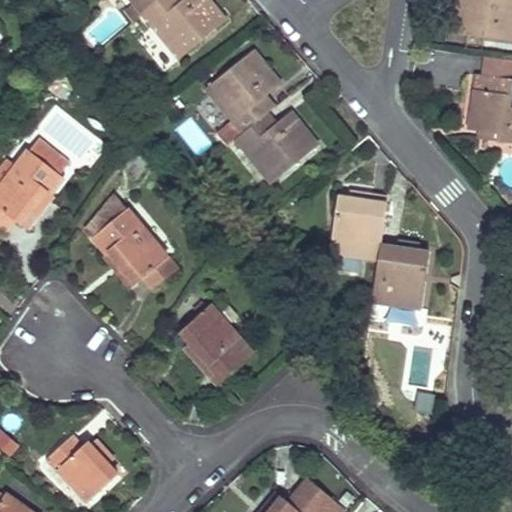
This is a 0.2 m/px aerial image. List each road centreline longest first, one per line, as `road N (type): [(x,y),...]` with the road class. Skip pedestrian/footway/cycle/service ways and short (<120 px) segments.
road 1 (residential): [(511,453),(473,406),(484,239),(465,204),(382,117)]
road 2 (residential): [(207,478),(258,425),(293,416),(336,437),(427,511)]
road 3 (residential): [(207,478),(106,381),(49,348)]
road 4 (residential): [(382,117),(303,24)]
